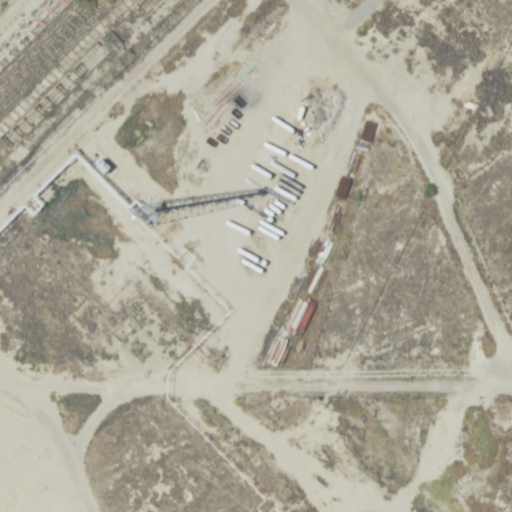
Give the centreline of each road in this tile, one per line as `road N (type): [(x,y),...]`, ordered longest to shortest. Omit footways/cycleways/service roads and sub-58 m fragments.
road 1 (track): [(511,408),(0,411)]
road 2 (track): [(0,308),(298,0)]
